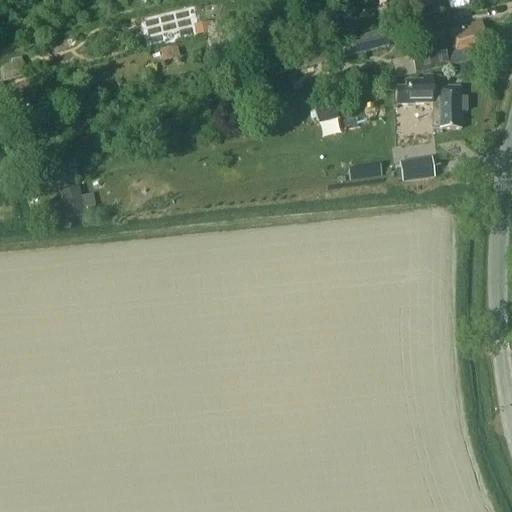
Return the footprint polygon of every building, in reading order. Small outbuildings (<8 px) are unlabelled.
[(448,0),(398,0),(401,12),(448,0)] [(167,13),(156,16),(158,26),(170,23),(167,13)] [(211,22),(194,25),(196,36),(213,33),(211,22)] [(489,48),(482,22),(449,31),(452,46),(445,48),(444,46),(411,55),(416,75),(456,65),(457,66),(470,63),(468,54),(489,48)] [(385,31),(350,41),(354,55),(389,46),(385,31)] [(178,47),(160,51),(162,62),(181,57),(178,47)] [(461,113),(468,113),(468,98),(461,98),(461,89),(441,89),(441,78),(424,78),(424,83),(408,83),(408,89),(398,89),(398,105),(433,105),(433,130),(462,131),(461,113)] [(400,163),(403,184),(435,180),(432,159),(400,163)] [(81,197),(63,201),(67,218),(85,214),(81,197)]
